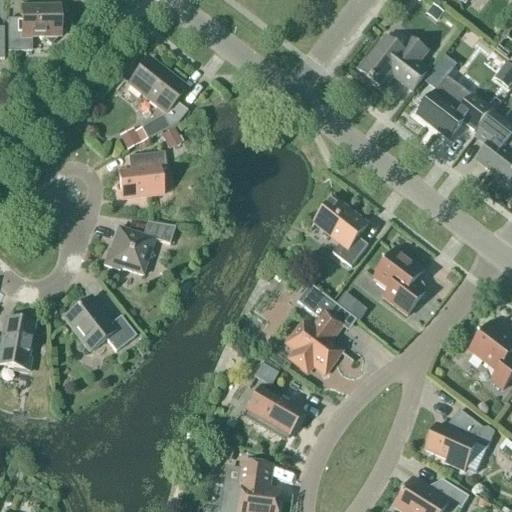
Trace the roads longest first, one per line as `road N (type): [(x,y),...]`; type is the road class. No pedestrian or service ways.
road 1 (unclassified): [(289,101),(495,257)]
road 2 (residential): [(306,511),(308,478),(356,398),(411,365)]
road 3 (unclassified): [(164,0),(289,101)]
road 4 (residential): [(74,193),(69,266),(54,287),(33,295),(0,275)]
road 5 (residential): [(356,511),(408,416),(411,365)]
road 6 (residential): [(411,365),(495,257)]
road 7 (residential): [(289,101),(364,0)]
